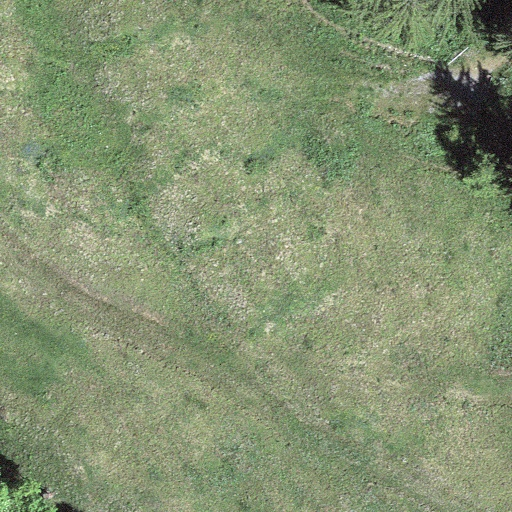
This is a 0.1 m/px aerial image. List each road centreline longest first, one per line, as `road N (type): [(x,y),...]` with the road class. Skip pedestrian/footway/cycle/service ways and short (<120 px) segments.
road 1 (track): [(511,386),(357,384),(226,366),(79,297),(0,237)]
road 2 (track): [(460,511),(226,366)]
